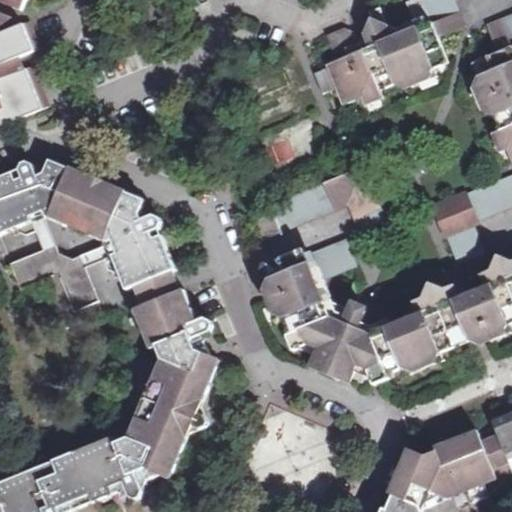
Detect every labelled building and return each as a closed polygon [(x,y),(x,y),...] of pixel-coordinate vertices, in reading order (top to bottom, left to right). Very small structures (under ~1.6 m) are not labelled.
[(3,0),(3,3),(24,12),(28,0),(3,0)] [(329,35),(340,63),(329,67),(330,70),(317,75),(325,95),(339,90),(345,105),(448,64),(438,38),(446,34),(465,27),(454,0),(412,0),(405,3),(415,28),(394,36),(387,39),(384,32),(389,24),(382,7),(370,11),(370,13),(373,19),(366,35),(374,37),(377,44),(353,54),(351,47),(357,32),(346,28),(333,33),(329,35)] [(24,26),(22,23),(0,14),(0,126),(52,105),(36,66),(27,68),(22,57),(43,49),(33,22),(24,26)] [(498,54),(473,64),(511,159),(511,176),(462,196),(474,223),(511,208),(511,16),(486,27),(495,48),(498,54)] [(310,125),(268,135),(276,166),(317,156),(310,125)] [(149,473),(152,480),(178,470),(195,428),(202,430),(208,428),(210,422),(207,418),(201,415),(219,368),(206,336),(210,335),(215,326),(214,323),(206,321),(200,323),(164,237),(156,239),(153,233),(161,230),(164,223),(162,220),(155,216),(145,222),(142,214),(147,202),(52,162),(46,175),(40,177),(36,166),(27,163),(23,164),(22,171),(24,178),(17,181),(14,174),(0,179),(0,232),(2,236),(49,217),(109,243),(128,290),(136,287),(165,355),(130,445),(125,434),(75,454),(96,504),(116,495),(113,487),(125,483),(131,496),(139,499),(143,497),(144,492),(138,477),(149,473)] [(274,215),(282,234),(346,208),(356,233),(386,222),(372,191),(337,182),(271,207),(274,215)] [(446,235),(471,225),(459,197),(435,207),(446,235)] [(282,234),(274,215),(256,223),(263,241),(282,234)] [(445,239),(454,264),(482,253),(472,228),(445,239)] [(267,279),(275,301),(282,319),(288,333),(284,335),(291,352),(307,346),(319,351),(313,368),(354,385),(361,368),(368,370),(366,372),(370,384),(371,387),(389,380),(388,377),(511,325),(511,261),(510,264),(498,260),(495,262),(490,273),(495,276),(492,281),(494,286),(449,304),(448,302),(446,292),(432,288),(425,291),(421,300),(427,303),(422,315),(373,335),(358,328),(363,314),(361,308),(350,303),(342,322),(335,320),(327,318),(314,283),(328,276),(355,265),(344,238),(305,253),(304,250),(302,251),(300,247),(260,263),(262,266),(264,271),(267,279)] [(80,255),(64,262),(58,246),(13,264),(16,271),(23,287),(57,274),(59,272),(74,308),(99,298),(80,255)] [(275,301),(267,279),(259,282),(268,304),(275,301)] [(275,301),(268,304),(275,322),(282,319),(275,301)] [(495,427),(511,466),(511,415),(493,423),(495,427)] [(423,511),(424,509),(453,498),(459,511),(461,510),(461,511),(497,511),(487,486),(485,484),(511,473),(511,466),(495,427),(479,434),(478,431),(436,449),(438,452),(427,457),(411,450),(407,448),(379,511),(423,511)] [(76,511),(96,504),(75,454),(57,462),(41,457),(37,470),(0,485),(0,511),(76,511)] [(138,477),(144,492),(147,482),(152,480),(149,473),(138,477)] [(125,483),(113,487),(116,495),(122,493),(131,496),(125,483)]
